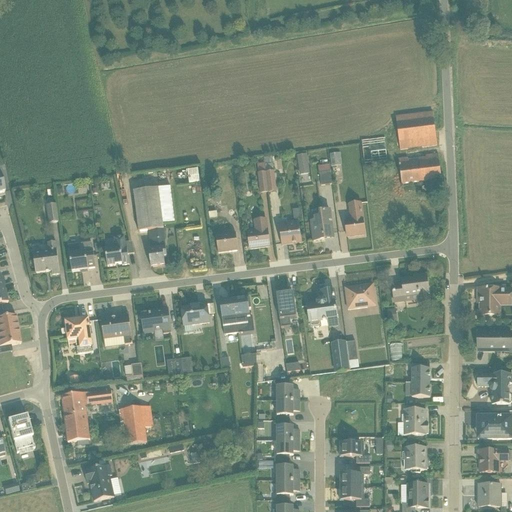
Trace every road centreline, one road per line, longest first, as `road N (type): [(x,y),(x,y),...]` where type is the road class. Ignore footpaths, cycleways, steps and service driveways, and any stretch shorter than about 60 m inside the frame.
road 1 (residential): [(453,248),(55,303),(44,313)]
road 2 (residential): [(454,511),(453,248)]
road 3 (residential): [(453,248),(446,0)]
road 4 (residential): [(44,392),(68,511)]
